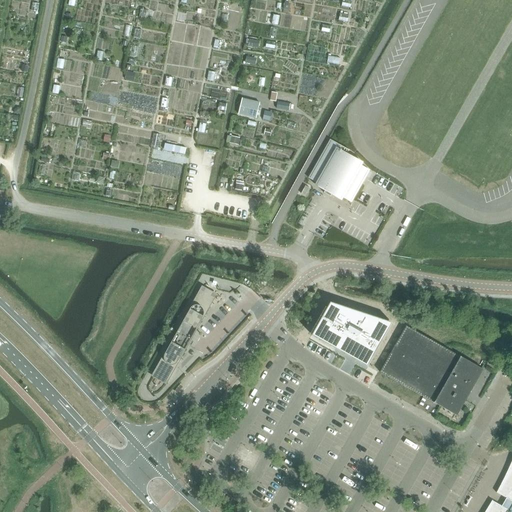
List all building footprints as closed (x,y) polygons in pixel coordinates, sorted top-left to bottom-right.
[(260,103),(242,99),(238,115),(256,119),(260,103)] [(322,193),(329,197),(332,192),(349,201),(367,169),(344,156),(347,151),(348,151),(348,150),(330,140),(308,179),(325,188),(322,193)] [(310,189),(305,186),(301,194),(306,197),(310,189)] [(197,328),(213,301),(213,300),(213,299),(213,298),(213,297),(214,297),(213,297),(213,296),(213,295),(213,294),(212,294),(212,293),(212,292),(211,292),(211,291),(210,291),(209,291),(209,290),(208,290),(207,290),(206,290),(205,290),(204,290),(203,290),(203,291),(202,291),(201,291),(201,292),(200,292),(200,293),(199,294),(184,321),(197,328)] [(356,312),(331,303),(312,336),(335,349),(367,367),(368,367),(371,361),(392,324),(392,323),(356,312)] [(464,400),(463,399),(468,391),(469,391),(481,369),(406,326),(380,373),(455,415),(464,400)] [(171,344),(156,371),(156,372),(155,372),(155,373),(155,374),(155,375),(155,376),(156,377),(156,378),(156,379),(157,379),(157,380),(158,380),(158,381),(159,381),(160,381),(160,382),(161,382),(162,382),(163,382),(164,382),(165,382),(165,381),(166,381),(167,381),(167,380),(168,380),(168,379),(169,379),(169,378),(185,351),(171,344)] [(511,511),(511,460),(497,493),(507,499),(502,507),(493,501),(485,511),(511,511)]
